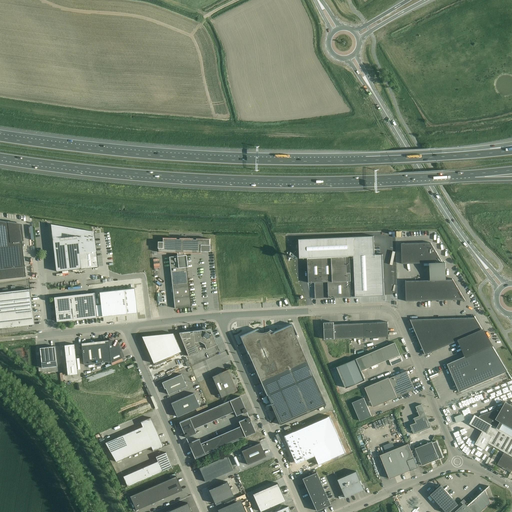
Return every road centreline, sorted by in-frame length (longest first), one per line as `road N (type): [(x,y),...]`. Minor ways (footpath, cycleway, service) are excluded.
road 1 (motorway): [(0,156),(248,179),(474,173)]
road 2 (motorway): [(464,155),(254,160),(0,136)]
road 3 (residential): [(219,316),(393,311),(457,461)]
road 4 (residential): [(219,316),(303,511)]
road 5 (residential): [(204,511),(127,326)]
road 6 (secondary): [(468,244),(370,89)]
road 7 (unclassified): [(90,511),(50,437),(0,384)]
road 8 (residential): [(0,340),(127,326)]
road 9 (residential): [(341,511),(457,461)]
